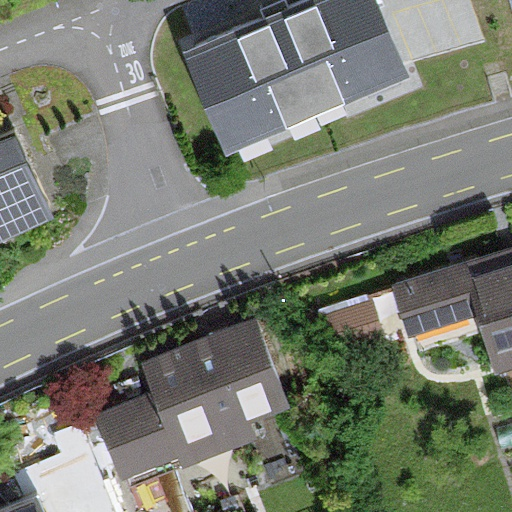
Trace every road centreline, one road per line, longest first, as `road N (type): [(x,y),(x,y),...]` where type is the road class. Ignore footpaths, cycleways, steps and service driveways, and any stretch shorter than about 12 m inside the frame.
road 1 (tertiary): [(182,267),(511,156)]
road 2 (residential): [(99,11),(182,267)]
road 3 (tertiary): [(0,347),(182,267)]
